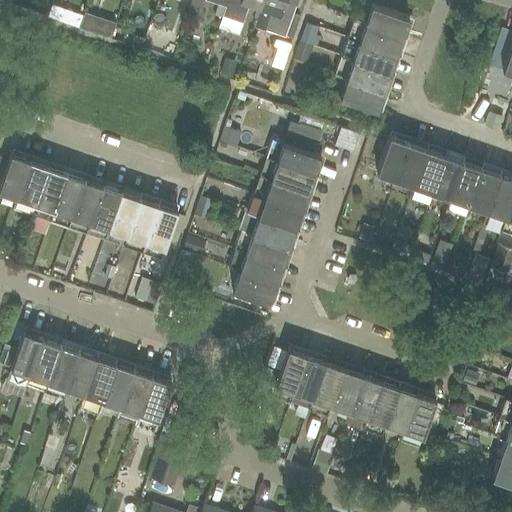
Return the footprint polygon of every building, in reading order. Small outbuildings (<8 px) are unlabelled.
[(227,0),(226,6),(246,13),(250,4),(260,7),(262,0),(227,0)] [(262,0),(260,7),(271,11),(265,28),(286,36),(297,5),(286,1),(286,0),(262,0)] [(372,2),(366,21),(404,35),(410,16),(372,2)] [(85,14),(52,3),(48,16),(80,27),(85,14)] [(101,17),(96,32),(111,37),(116,22),(101,17)] [(366,21),(359,40),(397,53),(404,35),(366,21)] [(491,64),(511,71),(511,29),(504,27),(491,64)] [(353,58),(391,72),(397,53),(359,40),(348,36),(342,54),(353,58)] [(385,90),(391,72),(353,58),(347,77),(385,90)] [(378,108),(385,90),(347,77),(340,95),(378,108)] [(314,147),(321,128),(300,122),(294,140),(314,147)] [(511,132),(511,123),(506,122),(503,129),(511,132)] [(342,127),(336,143),(353,149),(359,133),(342,127)] [(378,171),(396,177),(409,139),(391,133),(378,171)] [(314,173),(321,153),(282,140),(272,137),(266,156),(314,173)] [(409,139),(396,177),(414,183),(427,146),(409,139)] [(446,152),(427,146),(414,183),(433,190),(446,152)] [(0,185),(0,190),(17,196),(30,158),(12,152),(9,159),(0,156),(0,157),(0,177),(2,179),(0,185)] [(451,196),(464,158),(446,152),(433,190),(451,196)] [(308,191),(314,173),(266,156),(260,175),(308,191)] [(30,158),(17,196),(36,202),(49,165),(30,158)] [(482,165),(464,158),(451,196),(469,202),(482,165)] [(34,213),(51,218),(54,209),(67,171),(49,165),(36,202),(33,213),(34,213)] [(501,171),(482,165),(469,202),(488,209),(501,171)] [(72,215),(85,177),(67,171),(54,209),(72,215)] [(505,215),(511,195),(511,174),(501,171),(488,209),(484,219),(502,225),(505,215)] [(302,210),(308,191),(260,175),(254,193),(302,210)] [(104,184),(85,177),(72,215),(91,221),(104,184)] [(109,228),(122,190),(104,184),(91,221),(87,231),(106,237),(109,228)] [(140,196),(122,190),(109,228),(106,237),(124,244),(127,234),(140,196)] [(295,228),(302,210),(254,193),(247,212),(295,228)] [(145,240),(158,202),(140,196),(127,234),(145,240)] [(158,202),(145,240),(165,246),(178,209),(158,202)] [(241,229),(289,246),(295,228),(247,212),(241,229)] [(373,232),(374,230),(363,226),(359,236),(371,240),(371,239),(373,232)] [(235,248),(283,264),(289,246),(241,229),(235,248)] [(440,238),(432,261),(445,265),(453,242),(440,238)] [(511,258),(511,246),(499,242),(491,266),(508,271),(511,258)] [(238,270),(276,283),(283,264),(235,248),(229,266),(238,269),(238,270)] [(276,283),(238,270),(232,288),(270,302),(276,283)] [(154,303),(161,284),(142,277),(135,296),(154,303)] [(26,384),(43,336),(24,329),(11,367),(12,367),(8,378),(26,384)] [(43,336),(26,384),(45,390),(61,342),(43,336)] [(67,386),(80,348),(61,342),(45,390),(63,396),(67,386)] [(294,390),(307,352),(288,346),(275,384),(294,390)] [(98,355),(80,348),(67,386),(63,396),(81,402),(98,355)] [(325,358),(307,352),(294,390),(312,397),(325,358)] [(99,408),(116,361),(98,355),(81,402),(99,408)] [(331,403),(344,365),(325,358),(312,397),(331,403)] [(118,415),(134,367),(116,361),(99,408),(118,415)] [(349,409),(362,371),(344,365),(331,403),(349,409)] [(152,373),(134,367),(118,415),(136,421),(139,411),(152,373)] [(472,383),(477,372),(468,369),(464,380),(472,383)] [(381,377),(362,371),(349,409),(368,416),(381,377)] [(152,373),(139,411),(159,417),(172,380),(152,373)] [(399,384),(381,377),(368,416),(386,422),(399,384)] [(260,380),(257,389),(266,392),(269,382),(260,380)] [(386,422),(404,428),(417,390),(399,384),(386,422)] [(417,390),(404,428),(424,435),(437,397),(417,390)] [(189,444),(163,435),(149,475),(174,484),(189,444)] [(499,456),(511,460),(511,440),(505,438),(499,456)] [(326,472),(333,454),(319,449),(312,467),(326,472)] [(511,460),(499,456),(492,475),(511,481),(511,460)] [(201,511),(203,507),(190,503),(186,511),(181,511),(152,502),(149,511),(201,511)]
